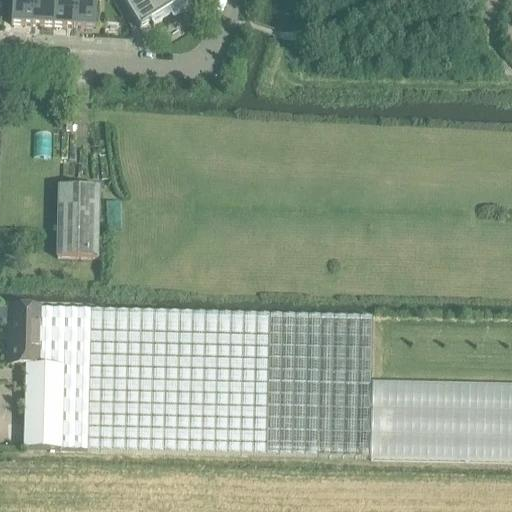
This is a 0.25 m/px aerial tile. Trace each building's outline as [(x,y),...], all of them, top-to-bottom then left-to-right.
[(12,0),(11,26),(32,27),(33,0),(12,0)] [(33,0),(32,27),(53,28),(54,0),(33,0)] [(54,0),(53,28),(74,30),(75,0),(54,0)] [(75,0),(74,30),(95,31),(96,0),(75,0)] [(153,27),(161,23),(147,0),(121,0),(139,30),(150,23),(153,27)] [(172,0),(147,0),(161,23),(180,11),(172,0)] [(172,0),(180,11),(187,7),(185,2),(188,0),(172,0)] [(58,259),(98,259),(99,188),(58,188),(58,259)] [(11,365),(26,365),(38,366),(39,311),(39,309),(13,309),(11,365)] [(371,319),(39,311),(38,366),(62,366),(60,451),(368,459),(371,319)] [(26,365),(24,450),(60,451),(62,366),(38,366),(26,365)]
